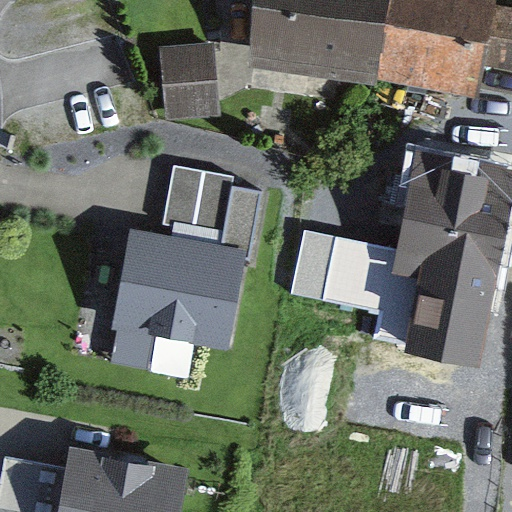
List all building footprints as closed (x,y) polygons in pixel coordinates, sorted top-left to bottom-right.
[(503,0),(264,0),(255,70),(483,99),(488,65),(511,67),(511,5),(503,5),(503,0)] [(215,38),(161,43),(168,118),(221,114),(215,38)] [(511,208),(511,164),(420,143),(396,245),(381,313),(457,330),(466,293),(491,299),(511,208)] [(232,176),(173,166),(169,190),(163,222),(223,232),(232,176)] [(396,245),(304,228),(290,290),(381,313),(396,245)] [(249,253),(133,229),(113,324),(229,348),(249,253)] [(0,511),(180,511),(188,471),(73,449),(68,471),(7,459),(0,495),(0,511)]
